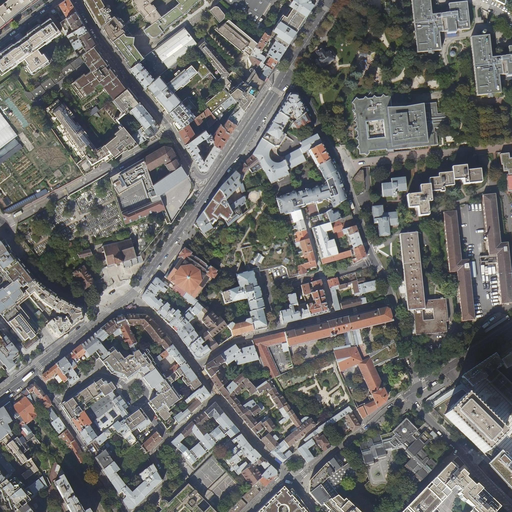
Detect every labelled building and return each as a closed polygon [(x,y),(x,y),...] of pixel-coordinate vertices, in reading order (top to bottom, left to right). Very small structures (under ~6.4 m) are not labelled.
[(0,0),(0,25),(31,0),(0,0)] [(62,21),(76,11),(72,5),(69,0),(64,0),(57,6),(55,7),(62,21)] [(83,0),(85,2),(96,21),(100,28),(101,27),(113,16),(109,8),(106,10),(100,0),(83,0)] [(149,2),(151,0),(134,0),(133,2),(135,5),(134,6),(136,8),(135,10),(138,12),(139,12),(143,17),(155,9),(156,8),(153,3),(152,5),(149,2)] [(185,12),(198,0),(175,0),(179,3),(161,17),(155,9),(143,17),(146,22),(149,22),(149,21),(151,24),(144,30),(144,31),(144,32),(147,36),(149,35),(150,34),(151,35),(152,35),(153,36),(154,36),(155,35),(156,35),(159,33),(159,34),(163,32),(167,26),(185,12)] [(263,0),(221,0),(254,25),(257,22),(252,18),(263,0)] [(258,21),(271,0),(263,0),(252,18),(257,22),(258,21)] [(316,1),(315,0),(288,0),(291,1),(290,3),(291,3),(289,6),(291,7),(292,8),(297,11),(295,14),(295,15),(296,14),(300,17),(298,20),(302,23),(308,14),(316,1)] [(411,0),(417,53),(441,50),(439,33),(446,32),(447,34),(456,32),(456,31),(469,29),(466,2),(448,4),(449,13),(431,15),(429,0),(411,0)] [(220,6),(218,7),(217,6),(216,6),(214,6),(213,7),(209,10),(218,22),(223,18),(224,18),(224,17),(224,15),(224,14),(223,13),(224,12),(223,11),(224,10),(220,6)] [(298,20),(300,17),(296,14),(295,15),(295,14),(297,11),(292,8),(288,15),(291,17),(288,22),(294,26),(295,23),(300,26),(302,23),(298,20)] [(78,14),(76,11),(62,21),(60,23),(66,35),(69,33),(66,29),(69,28),(70,29),(71,29),(72,31),(83,24),(82,22),(78,14)] [(290,41),(300,26),(295,23),(294,26),(288,22),(291,17),(288,15),(286,18),(285,17),(283,16),(281,18),(280,17),(275,25),(273,29),(271,31),(269,35),(270,36),(286,47),(290,41)] [(120,28),(124,25),(122,22),(123,21),(120,18),(117,20),(114,16),(113,16),(101,27),(104,32),(106,36),(107,35),(110,38),(109,40),(110,42),(123,32),(120,28)] [(50,18),(43,23),(48,31),(56,26),(50,18)] [(257,43),(228,19),(216,30),(241,50),(240,51),(243,53),(245,51),(250,56),(250,55),(255,46),(257,43)] [(271,31),(258,21),(257,22),(254,25),(264,32),(269,35),(271,31)] [(48,31),(43,23),(40,25),(40,24),(27,34),(13,44),(0,53),(1,53),(0,53),(0,73),(1,75),(24,58),(28,64),(27,65),(33,74),(50,63),(43,53),(41,54),(37,49),(60,32),(56,26),(48,31)] [(85,27),(83,24),(72,31),(69,33),(66,35),(67,37),(71,36),(73,36),(72,35),(76,33),(78,36),(87,31),(85,27)] [(197,44),(184,28),(154,50),(161,59),(169,68),(171,66),(197,44)] [(89,35),(87,31),(78,36),(77,37),(73,38),(72,39),(69,40),(74,50),(82,45),(84,49),(85,51),(85,52),(94,46),(95,45),(94,43),(93,42),(89,35)] [(132,45),(134,37),(125,36),(123,32),(110,42),(112,45),(116,49),(126,42),(141,60),(143,58),(132,45)] [(269,38),(270,36),(269,35),(264,32),(255,46),(261,50),(263,47),(262,46),(268,37),(269,38)] [(277,61),(286,47),(270,36),(269,38),(273,41),(270,45),(268,43),(267,45),(269,47),(267,50),(263,47),(261,50),(277,61)] [(470,38),(477,96),(500,93),(498,75),(506,75),(506,77),(511,75),(511,46),(508,47),(509,56),(491,58),(489,36),(470,38)] [(233,70),(206,38),(205,37),(197,44),(208,58),(208,59),(212,64),(214,64),(222,75),(221,76),(221,77),(222,78),(218,82),(224,88),(226,87),(230,83),(228,80),(227,79),(227,75),(233,70)] [(141,60),(126,42),(116,49),(122,58),(123,57),(124,59),(126,61),(125,62),(130,68),(139,61),(141,60)] [(123,84),(111,68),(107,71),(105,68),(109,65),(99,52),(94,46),(85,52),(85,51),(30,92),(25,91),(24,93),(30,100),(32,99),(34,97),(36,99),(84,62),(90,69),(90,71),(85,75),(84,73),(70,84),(81,99),(96,89),(96,88),(94,87),(99,83),(101,84),(114,100),(127,89),(123,84)] [(265,65),(272,70),(275,65),(277,61),(261,50),(255,46),(250,55),(262,63),(265,57),(263,56),(262,55),(263,54),(264,55),(266,56),(270,58),(265,65)] [(331,62),(335,60),(335,58),(333,55),(332,53),(331,53),(329,51),(329,50),(326,52),(322,48),(321,48),(317,52),(316,53),(319,57),(316,59),(314,61),(320,68),(322,67),(322,68),(326,65),(327,65),(329,65),(330,64),(331,62)] [(143,58),(149,64),(157,58),(152,52),(143,58)] [(208,73),(210,72),(195,54),(193,55),(191,55),(190,56),(189,59),(187,60),(191,65),(167,85),(159,76),(154,80),(147,86),(152,92),(151,93),(162,105),(166,110),(165,110),(168,113),(181,102),(173,92),(181,85),(182,86),(190,80),(189,79),(197,72),(203,78),(205,77),(207,77),(208,76),(208,73)] [(265,65),(262,63),(250,55),(250,56),(249,57),(254,68),(255,70),(258,65),(262,68),(258,75),(259,77),(264,81),(268,75),(272,70),(265,65)] [(144,88),(147,86),(154,80),(139,61),(130,68),(129,69),(133,73),(141,84),(144,88)] [(261,86),(264,81),(259,77),(258,75),(257,73),(256,72),(255,70),(254,68),(245,82),(245,83),(258,91),(261,86)] [(239,93),(245,83),(245,82),(243,81),(234,88),(230,84),(232,82),(229,79),(228,80),(230,83),(226,87),(230,92),(229,94),(231,96),(244,112),(250,104),(251,102),(239,93)] [(258,91),(245,83),(239,93),(251,102),(258,91)] [(211,113),(231,96),(229,94),(224,88),(220,91),(218,91),(217,92),(216,94),(210,99),(208,99),(207,100),(207,102),(204,104),(207,108),(211,113)] [(127,89),(114,100),(126,114),(130,110),(139,104),(127,89)] [(193,92),(181,102),(168,113),(165,115),(169,120),(170,120),(171,122),(172,124),(172,125),(176,132),(177,131),(188,123),(191,121),(203,112),(207,108),(204,104),(193,92)] [(290,95),(278,113),(288,119),(291,116),(290,115),(291,113),(292,111),(293,111),(293,113),(294,115),(294,116),(296,121),(306,113),(301,105),(296,95),(290,95)] [(364,154),(367,156),(369,154),(369,151),(378,150),(386,149),(387,151),(405,149),(428,146),(438,145),(436,132),(435,132),(434,128),(452,126),(451,113),(437,114),(436,103),(391,108),(391,106),(390,96),(385,97),(383,95),(381,97),(376,98),(374,96),(372,98),(367,99),(365,97),(363,99),(358,100),(356,98),(352,103),(354,105),(355,109),(353,112),(355,114),(356,118),(354,121),(356,123),(357,127),(355,130),(357,132),(358,136),(356,139),(358,141),(359,145),(357,148),(359,150),(359,155),(364,154)] [(240,119),(244,112),(231,96),(211,113),(219,122),(226,117),(222,113),(233,104),(237,107),(223,127),(230,135),(236,125),(236,124),(240,119)] [(78,126),(68,114),(71,112),(66,105),(64,106),(58,99),(48,106),(51,110),(50,111),(83,158),(76,163),(84,175),(86,174),(92,170),(91,168),(105,160),(107,162),(114,156),(104,144),(97,150),(85,134),(86,133),(80,125),(78,126)] [(143,126),(131,136),(138,144),(146,139),(145,137),(141,132),(155,121),(149,114),(148,115),(147,114),(148,114),(148,113),(148,112),(147,112),(146,111),(145,111),(144,110),(145,109),(140,103),(139,104),(130,110),(143,126)] [(88,113),(90,117),(99,111),(97,106),(88,113)] [(207,108),(203,112),(205,116),(205,118),(208,116),(210,118),(206,121),(208,128),(215,123),(214,122),(215,121),(219,126),(212,138),(214,145),(221,149),(225,142),(230,135),(223,127),(219,122),(211,113),(207,108)] [(0,111),(0,148),(18,135),(0,111)] [(201,119),(205,116),(203,112),(191,121),(196,128),(199,126),(201,128),(197,131),(199,134),(208,128),(206,121),(206,120),(203,122),(201,119)] [(276,152),(276,150),(285,136),(281,134),(281,131),(288,119),(278,113),(273,121),(262,140),(255,150),(252,155),(259,161),(264,171),(270,182),(271,184),(277,181),(288,175),(286,171),(289,170),(310,160),(306,153),(309,152),(322,144),(318,137),(317,134),(299,143),(300,145),(300,146),(300,147),(300,148),(299,148),(299,149),(284,157),(283,157),(281,158),(280,157),(278,156),(277,156),(276,153),(276,152)] [(310,122),(306,113),(296,121),(295,122),(293,123),(297,129),(310,122)] [(160,126),(155,121),(141,132),(145,137),(147,136),(149,138),(153,135),(156,133),(155,133),(159,130),(158,128),(160,126)] [(188,123),(177,131),(178,132),(181,138),(185,144),(196,137),(188,123)] [(131,136),(123,126),(122,127),(120,125),(119,127),(121,129),(117,132),(118,133),(104,144),(114,156),(126,147),(128,150),(138,144),(131,136)] [(208,128),(199,134),(196,137),(185,144),(184,145),(188,151),(195,163),(200,171),(207,171),(213,161),(221,149),(214,145),(212,138),(210,133),(208,134),(207,132),(210,131),(208,128)] [(0,164),(23,147),(16,138),(5,146),(7,149),(0,154),(0,164)] [(309,152),(317,168),(318,167),(330,160),(326,152),(322,144),(309,152)] [(181,166),(177,159),(177,160),(173,153),(171,149),(164,147),(161,149),(154,153),(144,158),(148,171),(164,162),(170,173),(181,166)] [(511,151),(495,153),(497,165),(499,173),(502,182),(507,192),(510,195),(511,201),(511,151)] [(248,159),(244,164),(249,169),(252,174),(255,171),(256,172),(260,169),(263,172),(264,171),(259,161),(252,155),(248,159)] [(153,185),(148,171),(144,158),(110,178),(116,195),(144,180),(151,201),(151,202),(160,200),(158,196),(188,175),(187,173),(182,165),(181,166),(170,173),(153,185)] [(333,166),(330,160),(318,167),(320,171),(326,182),(338,175),(334,168),(333,166)] [(249,169),(244,164),(239,168),(235,172),(240,176),(240,179),(242,179),(244,177),(242,174),(249,169)] [(417,208),(418,217),(428,215),(427,202),(431,202),(430,192),(440,191),(440,192),(443,192),(443,187),(453,186),(453,181),(463,179),(463,184),(481,183),(480,169),(466,171),(465,166),(451,168),(452,173),(438,174),(438,178),(429,179),(429,185),(419,186),(420,194),(407,195),(408,208),(417,208)] [(360,171),(353,179),(356,182),(357,183),(358,183),(364,182),(363,170),(360,171)] [(240,176),(235,172),(226,181),(222,186),(219,190),(223,194),(225,198),(225,199),(231,212),(232,211),(235,210),(246,203),(244,197),(232,205),(231,204),(232,203),(229,197),(241,186),(240,185),(239,181),(240,179),(240,176)] [(317,187),(318,188),(320,194),(305,198),(305,199),(300,200),(302,207),(303,207),(304,207),(303,206),(316,203),(319,216),(326,214),(331,210),(347,200),(345,195),(341,183),(338,175),(326,182),(327,185),(323,186),(317,187)] [(392,196),(393,197),(397,197),(396,192),(406,191),(405,178),(391,179),(391,183),(381,184),(383,197),(392,196)] [(49,193),(46,188),(2,212),(3,214),(9,215),(49,193)] [(305,198),(320,194),(318,188),(299,194),(300,200),(305,199),(305,198)] [(290,193),(282,195),(283,196),(276,198),(278,206),(295,202),(296,202),(300,200),(299,194),(298,193),(296,194),(295,194),(295,192),(290,192),(290,193)] [(496,255),(501,304),(511,303),(511,287),(508,243),(500,243),(495,194),(483,195),(489,255),(496,255)] [(125,226),(162,210),(164,209),(160,200),(151,202),(151,201),(126,209),(125,208),(120,209),(125,226)] [(278,206),(281,214),(284,213),(285,215),(291,213),(299,211),(296,202),(295,202),(278,206)] [(246,203),(235,210),(238,213),(247,208),(246,203)] [(378,223),(380,236),(390,235),(389,226),(398,225),(397,212),(383,214),(382,206),(372,207),(374,224),(378,223)] [(330,225),(341,219),(337,212),(333,214),(331,210),(326,214),(319,216),(309,218),(310,223),(312,228),(329,224),(330,225)] [(300,211),(299,211),(291,213),(293,221),(284,224),(285,226),(296,222),(303,220),(302,215),(300,211)] [(456,272),(461,321),(474,320),(468,260),(461,261),(456,211),(443,212),(449,272),(456,272)] [(213,228),(203,213),(198,219),(194,225),(198,230),(206,239),(211,235),(208,231),(213,228)] [(341,219),(330,225),(332,230),(335,239),(343,236),(342,231),(355,226),(351,214),(341,219)] [(304,225),(303,220),(296,222),(297,226),(293,227),(294,229),(297,228),(299,232),(306,230),(304,225)] [(332,230),(330,225),(329,224),(312,228),(313,234),(315,240),(327,236),(326,232),(332,230)] [(360,240),(355,226),(342,231),(343,236),(345,236),(344,234),(345,234),(346,233),(345,232),(346,231),(348,237),(349,236),(353,248),(349,249),(350,250),(362,246),(360,240)] [(307,234),(306,230),(299,232),(295,233),(296,235),(297,235),(298,240),(295,241),(293,234),(288,235),(289,237),(291,245),(309,239),(307,234)] [(445,298),(424,300),(417,232),(399,234),(407,311),(413,310),(415,335),(446,332),(445,321),(447,321),(445,298)] [(329,241),(327,236),(315,240),(317,245),(318,250),(335,245),(333,240),(329,241)] [(246,272),(253,271),(252,269),(258,267),(259,271),(282,266),(286,268),(289,279),(294,277),(299,276),(297,267),(296,261),(295,257),(294,251),(293,247),(292,246),(291,246),(291,245),(289,237),(275,241),(241,249),(245,266),(246,272)] [(138,264),(142,262),(142,260),(144,257),(142,254),(144,252),(143,251),(140,255),(140,256),(135,258),(133,252),(135,251),(134,251),(133,251),(132,246),(133,245),(132,244),(131,245),(130,241),(131,240),(130,240),(130,239),(123,240),(124,242),(117,244),(116,242),(116,243),(116,244),(111,245),(111,244),(110,244),(110,246),(104,247),(103,246),(102,246),(103,248),(102,248),(102,249),(98,250),(99,254),(101,253),(102,253),(104,253),(107,266),(107,267),(107,268),(108,268),(109,268),(108,267),(112,266),(113,266),(115,265),(116,267),(118,267),(119,266),(121,265),(122,265),(124,269),(124,268),(131,266),(132,266),(131,266),(137,264),(138,264)] [(310,245),(309,239),(291,245),(291,246),(292,246),(293,247),(300,246),(302,252),(298,253),(298,250),(294,251),(295,257),(312,251),(310,245)] [(338,254),(335,245),(318,250),(319,254),(321,259),(338,254)] [(362,246),(350,250),(350,251),(338,254),(321,259),(322,262),(322,264),(333,261),(345,258),(351,256),(351,253),(352,253),(352,251),(353,251),(355,259),(351,260),(352,261),(353,264),(366,257),(362,246)] [(175,285),(172,289),(174,291),(183,297),(186,293),(194,299),(209,278),(211,279),(212,277),(214,278),(217,274),(216,273),(217,271),(210,266),(209,267),(205,265),(206,264),(195,257),(191,254),(192,253),(186,249),(185,248),(182,252),(177,259),(170,268),(164,277),(175,285)] [(313,256),(312,251),(295,257),(296,261),(307,258),(308,263),(315,261),(313,256)] [(316,264),(315,261),(308,263),(297,267),(299,276),(304,275),(303,270),(316,266),(316,264)] [(0,329),(3,334),(6,337),(9,334),(12,332),(20,343),(22,346),(26,350),(38,341),(39,340),(35,334),(34,333),(32,330),(35,328),(37,326),(21,306),(25,303),(26,302),(35,313),(34,314),(43,324),(48,320),(42,313),(39,310),(37,311),(29,300),(27,298),(29,296),(25,291),(23,288),(18,282),(3,263),(0,265),(0,329)] [(73,273),(83,291),(89,287),(95,284),(84,266),(73,273)] [(248,313),(250,319),(253,331),(260,330),(267,328),(262,309),(264,309),(261,298),(258,287),(256,287),(254,276),(253,271),(246,272),(245,273),(242,274),(236,275),(237,280),(239,287),(221,294),(225,304),(247,298),(251,312),(248,313)] [(351,282),(356,281),(355,276),(354,272),(351,274),(347,275),(350,282),(351,282)] [(377,291),(375,281),(366,283),(365,281),(364,282),(363,278),(361,279),(360,275),(355,276),(356,281),(362,304),(366,303),(364,296),(361,297),(361,294),(377,291)] [(328,284),(329,288),(337,286),(337,284),(338,283),(338,282),(337,282),(336,280),(342,278),(341,276),(327,281),(328,284)] [(172,289),(167,287),(162,282),(156,277),(150,286),(142,296),(142,298),(145,302),(151,308),(154,310),(160,316),(170,326),(177,332),(188,322),(201,309),(206,307),(194,299),(186,293),(183,297),(192,304),(183,314),(178,309),(175,312),(167,302),(165,304),(156,297),(160,291),(169,297),(174,291),(172,289)] [(45,288),(35,279),(27,285),(28,288),(25,291),(29,296),(34,292),(40,300),(43,301),(42,302),(52,309),(51,309),(52,310),(53,309),(54,310),(56,313),(56,316),(63,317),(63,315),(65,315),(66,315),(67,314),(68,316),(66,318),(65,318),(64,318),(65,319),(63,320),(58,319),(58,318),(56,318),(50,323),(51,323),(47,326),(51,331),(52,333),(55,337),(57,337),(59,338),(77,323),(83,319),(81,309),(75,306),(70,305),(67,303),(63,301),(57,297),(51,294),(47,291),(45,288)] [(311,293),(323,290),(322,284),(321,280),(310,283),(310,285),(312,285),(313,289),(311,289),(309,289),(308,284),(301,286),(304,295),(311,293)] [(356,281),(351,282),(354,296),(356,296),(356,297),(357,297),(358,299),(338,304),(335,294),(337,294),(336,290),(338,289),(338,290),(347,287),(346,284),(337,286),(329,288),(330,291),(331,296),(335,311),(348,308),(362,304),(356,281)] [(325,297),(323,290),(311,293),(313,301),(314,301),(315,305),(312,305),(311,304),(306,305),(308,310),(310,317),(319,315),(329,313),(325,297)] [(291,322),(300,320),(298,312),(295,294),(289,295),(287,295),(289,304),(287,304),(286,306),(287,310),(279,312),(282,324),(291,322)] [(222,321),(220,318),(218,319),(207,307),(206,307),(201,309),(207,316),(202,321),(203,322),(210,330),(222,321)] [(361,329),(393,321),(390,309),(386,307),(352,316),(298,329),(276,335),(258,339),(252,341),(258,358),(261,357),(271,379),(278,376),(265,346),(286,341),(288,347),(351,331),(351,333),(348,334),(351,345),(352,345),(352,348),(333,352),(340,371),(357,363),(367,386),(365,387),(368,396),(371,395),(377,409),(379,407),(386,402),(387,396),(374,367),(370,358),(361,362),(355,347),(358,346),(355,333),(361,331),(361,329)] [(300,312),(298,312),(300,320),(305,319),(310,317),(308,310),(303,311),(303,310),(302,309),(300,310),(300,311),(300,312)] [(147,316),(146,315),(139,315),(128,315),(124,316),(128,326),(130,324),(136,325),(136,324),(141,324),(158,346),(160,344),(165,351),(172,345),(161,330),(158,327),(147,316)] [(140,349),(128,326),(124,316),(118,318),(112,320),(106,324),(101,329),(109,335),(113,333),(115,334),(116,334),(117,335),(122,333),(133,353),(134,353),(140,349)] [(232,322),(227,326),(230,330),(232,337),(237,336),(243,334),(253,331),(250,319),(245,320),(244,322),(234,325),(234,324),(232,322)] [(222,321),(210,330),(207,332),(211,337),(227,326),(223,320),(222,321)] [(490,327),(494,325),(493,320),(483,325),(486,332),(491,330),(490,327)] [(194,330),(188,322),(177,332),(179,336),(182,340),(193,330),(194,330)] [(100,344),(109,335),(101,329),(97,332),(95,333),(93,335),(100,344)] [(199,338),(193,330),(182,340),(185,344),(188,348),(199,338)] [(218,346),(211,337),(207,332),(200,338),(204,342),(203,343),(205,346),(206,345),(211,352),(218,346)] [(0,359),(8,369),(10,367),(11,368),(14,365),(12,362),(14,360),(19,356),(18,352),(14,348),(6,337),(3,334),(0,336),(0,359)] [(89,356),(100,344),(93,335),(86,340),(80,345),(89,356)] [(200,338),(199,338),(188,348),(192,353),(196,359),(200,359),(204,356),(211,352),(206,345),(205,346),(202,348),(200,345),(203,343),(204,342),(200,338)] [(389,360),(398,357),(398,355),(395,341),(393,343),(370,358),(374,367),(378,365),(389,360)] [(81,361),(86,368),(94,362),(89,356),(80,345),(76,348),(73,351),(73,352),(79,358),(81,361)] [(172,345),(165,351),(154,359),(157,364),(169,355),(170,356),(172,356),(178,364),(175,366),(175,365),(164,374),(167,378),(185,363),(183,359),(175,348),(172,345)] [(258,358),(254,346),(238,350),(235,345),(227,350),(233,359),(238,366),(259,360),(258,358)] [(166,379),(152,361),(153,360),(145,350),(142,353),(140,349),(134,353),(133,356),(129,356),(125,359),(123,359),(114,347),(108,351),(108,353),(107,352),(99,358),(108,370),(111,374),(113,373),(116,376),(117,376),(121,378),(125,378),(127,380),(141,370),(145,376),(144,377),(152,389),(154,388),(156,390),(155,395),(156,396),(150,400),(152,403),(149,405),(150,406),(153,411),(155,414),(165,406),(169,411),(174,406),(173,405),(182,398),(172,384),(173,383),(178,378),(181,381),(182,380),(185,384),(186,383),(193,392),(202,385),(200,382),(194,374),(188,366),(185,363),(167,378),(166,379)] [(511,348),(497,358),(502,365),(509,373),(511,377),(511,371),(509,367),(511,365),(511,348)] [(242,383),(246,378),(243,373),(233,382),(225,390),(223,387),(227,383),(219,371),(219,370),(217,367),(225,362),(226,364),(233,359),(227,350),(224,353),(216,358),(209,363),(205,366),(204,370),(210,378),(213,382),(218,390),(223,396),(225,399),(233,391),(242,383)] [(79,358),(73,352),(69,355),(65,358),(70,365),(74,362),(76,365),(81,361),(79,358)] [(511,386),(495,370),(502,365),(497,358),(495,355),(481,364),(463,376),(461,377),(462,379),(471,387),(473,385),(474,385),(477,383),(477,384),(479,381),(480,382),(483,379),(483,380),(485,379),(489,384),(492,388),(499,395),(511,407),(511,412),(510,414),(511,415),(511,386)] [(60,361),(56,364),(68,379),(71,384),(79,378),(70,365),(65,358),(64,357),(60,361)] [(68,379),(56,364),(49,370),(42,375),(42,377),(44,382),(50,378),(52,376),(57,372),(64,382),(68,379)] [(256,389),(246,378),(242,383),(246,387),(252,395),(257,391),(259,394),(266,389),(268,392),(269,392),(268,391),(275,388),(275,387),(270,379),(270,380),(256,389)] [(511,415),(510,414),(511,412),(511,407),(499,395),(492,388),(489,384),(485,379),(483,380),(483,379),(480,382),(479,381),(477,384),(477,383),(474,385),(473,385),(471,387),(462,379),(459,382),(447,391),(446,389),(444,387),(431,396),(427,399),(426,401),(425,404),(426,406),(427,407),(429,409),(431,409),(433,409),(461,390),(463,390),(467,394),(468,395),(466,397),(468,400),(473,404),(478,410),(489,420),(494,425),(499,430),(503,434),(498,440),(483,454),(483,453),(480,456),(488,464),(501,450),(511,461),(511,415)] [(126,409),(117,398),(113,391),(109,386),(112,384),(111,383),(107,381),(101,380),(96,383),(95,384),(94,383),(88,387),(82,391),(77,395),(78,395),(72,399),(72,398),(65,403),(61,406),(66,414),(70,420),(83,411),(90,407),(108,394),(115,405),(122,418),(130,430),(131,432),(137,428),(140,433),(152,424),(150,422),(145,415),(141,410),(139,412),(139,411),(130,418),(129,415),(130,415),(126,409)] [(29,393),(30,394),(33,403),(34,404),(37,402),(40,399),(45,396),(43,393),(39,388),(34,383),(30,386),(26,389),(29,393)] [(237,396),(246,387),(242,383),(233,391),(236,394),(237,396)] [(155,414),(169,432),(182,420),(210,395),(206,390),(203,386),(193,393),(185,400),(184,399),(184,400),(185,401),(184,402),(186,404),(195,396),(197,398),(195,399),(196,400),(187,408),(187,409),(182,413),(176,406),(169,411),(165,406),(155,414)] [(279,396),(275,388),(268,391),(269,392),(268,392),(268,393),(279,410),(287,405),(281,395),(279,396)] [(239,403),(234,396),(236,394),(233,391),(225,399),(237,413),(240,417),(256,405),(253,401),(252,401),(250,402),(242,407),(239,403)] [(37,409),(34,404),(33,403),(30,394),(25,398),(25,397),(13,407),(10,402),(9,403),(8,403),(3,407),(12,422),(13,421),(15,424),(16,426),(22,421),(37,409)] [(98,418),(115,405),(108,394),(90,407),(98,418)] [(299,421),(287,404),(282,395),(282,394),(281,395),(287,405),(279,410),(282,415),(279,418),(280,421),(279,422),(281,424),(285,422),(290,418),(296,427),(291,431),(291,432),(292,434),(310,420),(308,417),(307,417),(305,417),(299,421)] [(41,405),(50,417),(53,421),(59,417),(60,417),(57,413),(55,414),(52,411),(54,410),(52,407),(50,408),(49,407),(52,406),(50,403),(51,403),(46,395),(45,396),(40,399),(43,403),(41,405)] [(363,419),(377,409),(371,395),(368,396),(367,396),(370,401),(356,407),(363,419)] [(494,425),(489,420),(478,410),(473,404),(468,400),(466,397),(464,395),(444,415),(483,453),(483,454),(498,440),(503,434),(499,430),(494,425)] [(121,398),(119,396),(117,398),(126,409),(128,407),(121,398)] [(207,433),(201,426),(212,417),(215,420),(219,417),(218,417),(223,413),(221,410),(215,402),(209,407),(204,412),(195,419),(192,422),(184,429),(184,430),(181,433),(171,442),(183,453),(187,450),(187,449),(180,442),(185,437),(193,430),(199,440),(203,436),(207,433)] [(258,424),(251,416),(253,415),(254,417),(265,409),(260,402),(256,405),(240,417),(244,421),(251,429),(258,424)] [(122,418),(115,405),(98,418),(94,421),(103,433),(122,418)] [(12,422),(3,407),(0,409),(0,423),(22,454),(29,449),(22,436),(17,439),(16,437),(14,438),(10,432),(11,431),(9,429),(15,424),(13,421),(12,422)] [(345,416),(351,412),(353,412),(351,409),(349,407),(318,427),(318,429),(312,434),(312,433),(309,435),(309,436),(304,440),(306,443),(312,439),(321,433),(344,417),(345,416)] [(130,418),(139,411),(138,410),(138,409),(132,413),(130,415),(129,415),(130,418)] [(79,434),(89,425),(91,424),(83,411),(70,420),(74,426),(79,434)] [(360,426),(357,422),(355,418),(354,418),(351,412),(345,416),(344,417),(346,422),(350,428),(352,432),(356,429),(360,426)] [(223,439),(228,435),(231,438),(240,432),(237,429),(231,422),(227,418),(223,413),(218,417),(219,417),(215,420),(220,426),(209,435),(207,433),(203,436),(199,440),(200,442),(189,452),(187,450),(183,453),(182,453),(185,457),(186,458),(186,459),(186,460),(186,461),(187,461),(188,461),(192,465),(201,458),(213,448),(223,439)] [(59,417),(53,421),(52,422),(59,433),(66,428),(63,423),(59,417)] [(109,439),(116,431),(121,438),(130,430),(122,418),(103,433),(97,438),(87,446),(91,453),(95,458),(105,450),(110,446),(107,443),(105,441),(107,439),(109,439)] [(281,443),(272,452),(271,452),(277,457),(283,462),(293,453),(291,453),(289,451),(284,455),(282,453),(315,426),(311,419),(310,420),(292,434),(281,443)] [(253,432),(255,434),(264,427),(261,422),(258,424),(251,429),(253,432)] [(43,476),(31,459),(28,461),(22,454),(0,423),(0,436),(8,448),(10,447),(23,463),(22,464),(27,470),(21,474),(30,486),(42,477),(43,476)] [(381,439),(384,452),(392,450),(392,451),(393,452),(394,453),(396,453),(397,452),(397,451),(397,450),(397,449),(399,448),(399,447),(401,446),(413,458),(405,465),(421,480),(436,465),(430,459),(428,461),(428,460),(428,459),(428,458),(427,458),(426,458),(425,458),(427,456),(421,450),(429,441),(422,434),(429,427),(425,423),(422,426),(417,431),(412,431),(409,428),(410,427),(408,425),(408,426),(406,424),(399,425),(397,426),(398,427),(395,430),(395,432),(395,434),(395,435),(396,435),(393,438),(391,437),(381,439)] [(21,428),(26,435),(30,432),(24,425),(21,428)] [(97,438),(89,425),(79,434),(83,440),(87,446),(97,438)] [(72,454),(79,464),(83,460),(77,451),(80,449),(78,446),(71,435),(67,429),(60,435),(72,454)] [(148,440),(141,446),(147,453),(150,450),(158,442),(162,439),(156,432),(149,439),(148,438),(147,439),(148,440)] [(330,447),(321,433),(312,439),(314,443),(317,441),(324,452),(326,450),(330,447)] [(223,462),(226,460),(232,468),(230,469),(232,472),(234,470),(238,475),(241,473),(251,487),(258,481),(265,487),(269,482),(277,475),(277,471),(274,468),(269,464),(267,462),(268,462),(264,459),(261,457),(257,453),(254,450),(251,446),(244,437),(241,434),(235,438),(232,441),(234,444),(236,442),(239,445),(228,454),(230,456),(222,462),(224,465),(225,464),(223,462)] [(276,441),(277,441),(277,440),(278,439),(278,438),(278,437),(277,436),(276,436),(275,436),(274,436),(273,437),(273,438),(269,434),(261,440),(266,445),(272,452),(281,443),(280,442),(278,444),(275,441),(276,441)] [(392,482),(384,452),(381,439),(380,435),(371,437),(372,439),(371,440),(371,439),(370,439),(368,439),(368,440),(368,441),(368,442),(360,444),(361,448),(362,451),(363,453),(371,487),(379,485),(379,487),(378,487),(379,490),(385,488),(384,485),(383,486),(383,484),(392,482)] [(0,439),(21,465),(22,464),(23,463),(10,447),(8,448),(0,436),(0,439)] [(36,436),(29,440),(31,445),(39,442),(36,436)] [(315,444),(314,443),(312,439),(306,443),(298,449),(303,457),(307,463),(314,459),(308,449),(315,444)] [(138,442),(134,445),(139,451),(128,460),(126,458),(119,463),(117,459),(114,462),(118,467),(119,469),(129,483),(130,483),(132,481),(139,475),(153,464),(152,462),(151,460),(149,461),(146,456),(148,455),(147,453),(141,446),(138,442)] [(109,455),(116,449),(112,444),(110,446),(105,450),(109,455)] [(109,455),(105,450),(95,458),(99,464),(103,470),(114,462),(109,455)] [(511,461),(501,450),(488,464),(511,489),(511,461)] [(0,485),(3,484),(2,483),(6,480),(5,479),(10,475),(10,474),(14,470),(12,468),(1,454),(0,454),(0,462),(8,474),(4,477),(0,472),(0,485)] [(214,458),(205,462),(209,471),(218,466),(214,458)] [(335,491),(357,474),(353,469),(348,463),(340,468),(339,467),(335,462),(333,458),(326,463),(312,479),(309,481),(309,493),(315,500),(320,506),(323,504),(331,499),(331,500),(338,496),(339,495),(335,491)] [(107,476),(118,467),(114,462),(103,470),(105,473),(107,476)] [(157,471),(155,467),(153,464),(139,475),(141,478),(143,481),(143,482),(150,475),(157,471)] [(422,495),(435,508),(440,503),(446,496),(450,493),(449,491),(451,489),(453,487),(454,487),(454,488),(455,487),(460,492),(458,494),(458,495),(460,496),(459,497),(464,502),(465,501),(468,504),(472,508),(471,509),(472,510),(469,511),(494,511),(499,507),(476,485),(474,486),(467,480),(464,477),(466,475),(461,471),(459,473),(449,464),(430,483),(432,485),(422,495)] [(115,472),(119,469),(118,467),(107,476),(108,477),(109,480),(116,476),(116,475),(117,474),(115,472)] [(150,475),(143,482),(137,488),(146,497),(154,489),(163,481),(157,471),(150,475)] [(122,481),(117,474),(116,475),(116,476),(109,480),(111,482),(114,487),(122,481)] [(29,499),(10,475),(5,479),(6,480),(2,483),(3,484),(0,485),(0,488),(5,494),(12,504),(17,511),(26,504),(31,501),(29,499)] [(91,511),(89,509),(84,511),(83,511),(80,506),(63,476),(59,478),(60,480),(55,483),(63,498),(64,498),(68,506),(67,506),(70,511),(91,511)] [(31,501),(47,487),(42,477),(30,486),(28,488),(34,495),(29,499),(31,501)] [(132,493),(125,486),(122,481),(114,487),(116,490),(118,493),(120,492),(122,492),(125,495),(125,497),(123,500),(124,502),(128,509),(133,509),(137,505),(145,498),(136,489),(132,493)] [(248,503),(265,487),(258,481),(251,487),(252,488),(247,492),(242,497),(248,503)] [(215,511),(210,506),(204,511),(202,511),(197,506),(204,500),(198,493),(197,492),(197,491),(196,491),(195,490),(188,484),(168,503),(167,502),(160,508),(162,509),(158,511),(215,511)] [(308,511),(307,509),(296,494),(292,489),(288,492),(284,487),(282,489),(281,488),(277,492),(269,499),(256,511),(277,511),(277,510),(278,508),(279,507),(280,506),(282,505),(284,505),(285,506),(286,506),(287,507),(287,508),(288,510),(288,511),(287,511),(308,511)] [(137,488),(136,489),(145,498),(146,497),(137,488)] [(435,508),(422,495),(421,493),(402,511),(360,511),(360,510),(360,507),(359,506),(358,505),(356,504),(354,503),(353,503),(351,503),(349,504),(344,500),(343,501),(338,496),(331,500),(331,499),(323,504),(330,510),(328,511),(431,511),(434,509),(435,508)] [(226,511),(239,511),(245,506),(247,505),(241,499),(226,511)]
